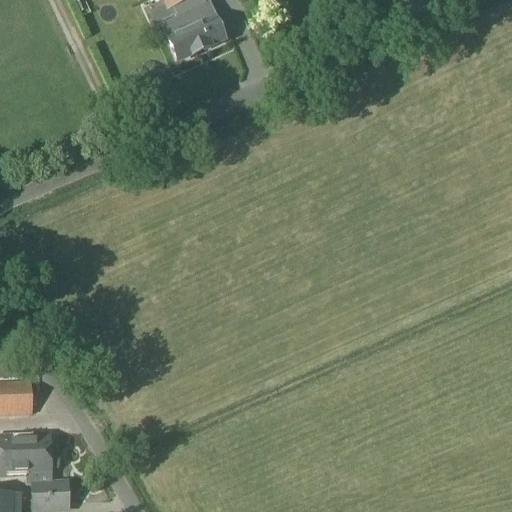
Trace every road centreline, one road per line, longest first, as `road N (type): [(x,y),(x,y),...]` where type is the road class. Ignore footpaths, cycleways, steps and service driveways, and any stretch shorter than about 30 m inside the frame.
road 1 (unclassified): [(0,204),(459,0)]
road 2 (unclassified): [(133,511),(0,304)]
